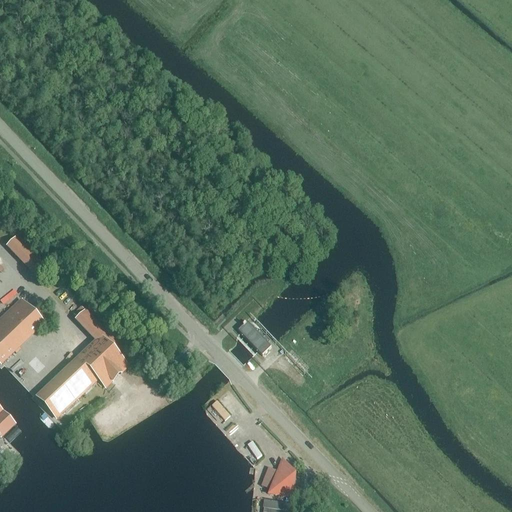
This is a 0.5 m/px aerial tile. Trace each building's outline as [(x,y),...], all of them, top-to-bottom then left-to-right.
[(45,267),(17,237),(6,248),(34,277),(45,267)] [(0,364),(43,325),(22,303),(0,322),(0,364)] [(56,419),(97,381),(105,389),(127,368),(119,360),(125,354),(81,308),(74,315),(77,319),(75,321),(96,343),(78,360),(37,399),(56,419)] [(271,350),(248,326),(239,334),(263,359),(271,350)] [(0,438),(1,439),(15,426),(0,410),(0,438)] [(278,473),(271,491),(275,497),(293,499),(295,475),(287,466),(279,469),(278,473)] [(265,502),(263,509),(264,509),(280,511),(279,511),(287,511),(289,505),(265,502)]
